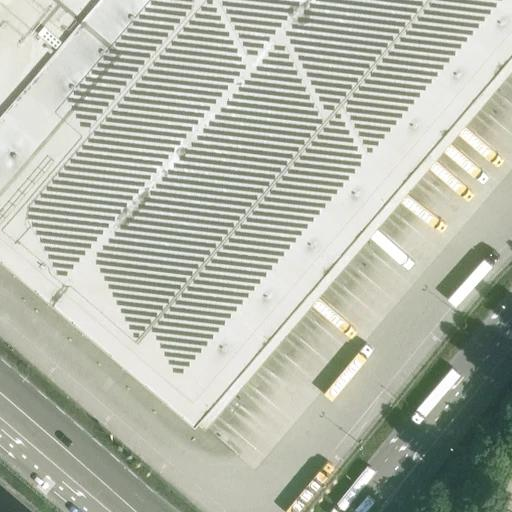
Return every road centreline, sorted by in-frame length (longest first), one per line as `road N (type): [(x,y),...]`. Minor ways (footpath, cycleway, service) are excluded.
road 1 (unclassified): [(511,335),(367,511)]
road 2 (primary): [(151,511),(0,375)]
